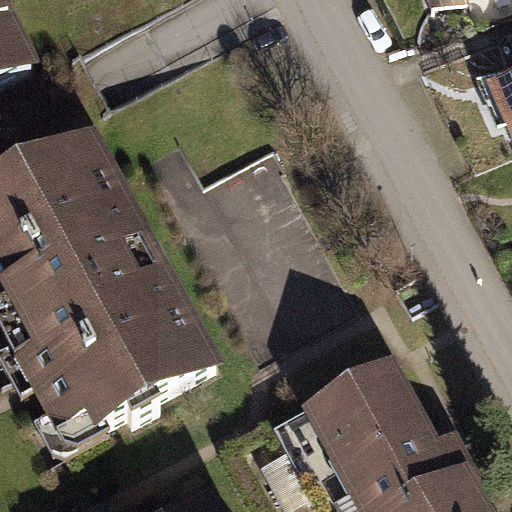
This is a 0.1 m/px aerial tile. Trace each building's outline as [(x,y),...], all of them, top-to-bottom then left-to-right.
[(2,0),(0,0),(0,94),(40,75),(2,0)] [(511,89),(497,95),(511,132),(511,89)] [(0,188),(0,324),(7,338),(160,254),(96,136),(0,188)] [(7,338),(72,456),(225,372),(160,254),(7,338)] [(402,370),(310,420),(360,511),(497,511),(459,441),(445,449),(402,370)] [(233,511),(215,478),(152,511),(233,511)]
